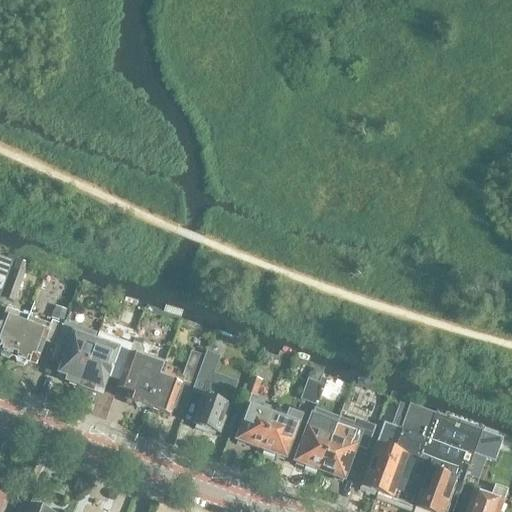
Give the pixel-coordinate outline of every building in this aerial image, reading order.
[(0,298),(15,258),(0,253),(0,298)] [(12,270),(18,272),(20,265),(15,262),(12,270)] [(1,299),(12,303),(23,275),(12,271),(1,299)] [(14,358),(26,323),(28,318),(6,310),(0,325),(0,353),(1,357),(1,358),(8,360),(12,357),(14,358)] [(45,343),(55,346),(64,321),(65,319),(55,315),(51,326),(43,323),(41,329),(26,323),(14,358),(15,359),(16,363),(23,366),(27,363),(29,364),(29,363),(36,366),(45,343)] [(79,387),(95,341),(97,334),(64,321),(55,346),(49,363),(61,367),(58,375),(57,379),(79,387)] [(130,353),(133,344),(138,330),(125,325),(116,348),(130,353)] [(118,350),(95,341),(79,387),(101,395),(103,391),(118,350)] [(133,344),(130,353),(117,389),(128,393),(125,401),(135,404),(136,407),(143,410),(146,408),(148,409),(163,367),(165,363),(143,355),(144,351),(142,347),(133,344)] [(206,353),(203,361),(196,381),(209,386),(219,358),(206,353)] [(196,381),(203,361),(189,356),(180,381),(183,382),(194,386),(196,381)] [(170,417),(183,382),(180,381),(174,379),(176,371),(163,367),(148,409),(150,410),(151,413),(158,415),(160,414),(170,417)] [(254,399),(260,382),(250,378),(243,395),(254,399)] [(311,403),(318,385),(308,381),(302,400),(311,403)] [(328,388),(318,385),(311,403),(321,407),(328,388)] [(207,431),(218,435),(231,398),(206,389),(193,425),(197,427),(196,429),(206,433),(207,431)] [(260,451),(276,410),(251,401),(237,442),(260,451)] [(402,504),(434,416),(434,414),(408,405),(399,430),(393,451),(394,452),(390,463),(387,462),(376,494),(375,497),(391,503),(392,500),(402,504)] [(299,419),(276,410),(260,451),(285,459),(299,419)] [(465,477),(478,438),(480,433),(434,416),(402,504),(410,507),(407,511),(444,511),(445,509),(456,480),(463,483),(465,477)] [(343,481),(355,448),(366,452),(375,428),(354,420),(348,437),(334,432),(319,472),(343,481)] [(319,472),(334,432),(310,423),(295,463),(319,472)] [(393,451),(399,430),(384,424),(377,440),(378,440),(377,444),(378,445),(360,491),(375,497),(376,494),(387,462),(390,463),(394,452),(393,451)] [(481,433),(466,476),(478,481),(486,460),(494,463),(499,450),(503,439),(482,432),(481,433)] [(474,492),(466,511),(499,511),(507,491),(494,486),(490,498),(474,492)] [(0,511),(4,511),(9,500),(5,499),(4,497),(0,495),(0,511)]
